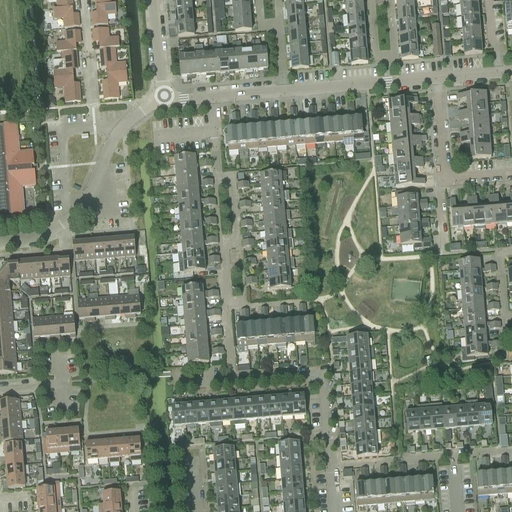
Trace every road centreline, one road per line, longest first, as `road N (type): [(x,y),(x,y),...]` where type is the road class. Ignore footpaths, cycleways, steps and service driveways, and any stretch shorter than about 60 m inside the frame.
road 1 (residential): [(333,511),(320,375),(167,387)]
road 2 (residential): [(0,244),(39,239),(84,205),(120,128)]
road 3 (residential): [(120,128),(92,130),(83,0)]
